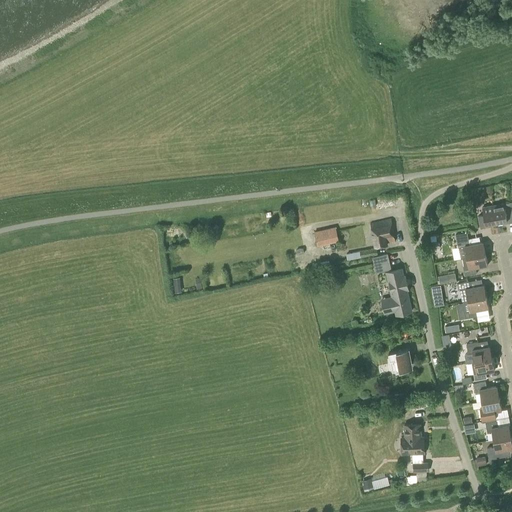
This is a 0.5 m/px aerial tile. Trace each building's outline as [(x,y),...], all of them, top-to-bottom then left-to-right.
[(511,220),(509,202),(493,205),(496,222),(502,221),(503,223),(511,221),(511,220)] [(496,222),(493,205),(482,207),(483,215),(478,216),(480,227),(490,226),(490,224),(496,222)] [(273,212),(275,227),(281,226),(280,221),(285,220),(284,210),(273,212)] [(245,225),(267,222),(266,215),(245,217),(245,225)] [(387,243),(395,241),(391,219),(370,223),(375,247),(387,244),(387,243)] [(231,229),(231,234),(240,233),(239,222),(223,223),(224,230),(231,229)] [(315,230),(318,244),(339,240),(336,225),(315,230)] [(468,238),(456,241),(457,247),(452,248),(454,259),(461,258),(467,257),(483,254),(481,242),(469,244),(468,238)] [(183,247),(170,249),(172,268),(179,267),(178,259),(184,258),(183,247)] [(377,248),(360,251),(361,258),(378,255),(377,248)] [(360,251),(346,254),(348,260),(361,258),(360,251)] [(286,253),(280,254),(282,262),(276,263),(279,273),(290,270),(286,253)] [(467,257),(461,258),(468,257),(469,264),(463,265),(465,275),(476,273),(475,267),(487,265),(485,253),(483,254),(467,257)] [(388,254),(372,257),(376,272),(391,269),(388,254)] [(332,264),(331,258),(319,260),(320,266),(332,264)] [(247,274),(258,273),(257,267),(264,266),(263,260),(245,263),(247,274)] [(386,273),(392,297),(382,299),(385,313),(395,311),(396,315),(411,311),(407,290),(408,290),(405,276),(403,277),(402,269),(386,273)] [(223,272),(216,273),(219,285),(225,284),(223,272)] [(195,279),(196,286),(203,285),(202,278),(195,279)] [(482,285),(470,287),(469,281),(457,283),(458,289),(464,288),(467,299),(486,296),(486,295),(484,296),(482,285)] [(431,286),(434,302),(442,301),(439,285),(437,285),(431,286)] [(486,296),(467,299),(463,300),(465,311),(464,311),(465,318),(477,315),(476,310),(488,307),(486,296)] [(488,346),(479,348),(478,342),(466,344),(468,355),(473,354),(474,361),(492,358),(490,358),(488,346)] [(392,372),(413,368),(409,349),(389,353),(392,372)] [(476,362),(477,369),(472,370),(474,380),(486,378),(485,372),(494,370),(492,358),(474,361),(474,362),(476,362)] [(495,386),(486,388),(485,381),(473,383),(475,394),(480,393),(481,401),(499,398),(499,397),(497,397),(495,386)] [(392,395),(393,402),(403,400),(402,393),(392,395)] [(483,401),(484,407),(480,408),(482,420),(496,417),(495,411),(501,410),(499,398),(481,401),(483,401)] [(507,424),(498,426),(497,420),(485,422),(487,433),(492,432),(494,440),(511,436),(509,436),(507,424)] [(401,438),(402,454),(424,454),(424,437),(420,437),(420,425),(404,425),(405,438),(401,438)] [(495,440),(497,446),(487,448),(489,459),(505,456),(504,450),(511,448),(511,440),(511,436),(494,440),(495,440)] [(486,464),(485,457),(477,458),(477,460),(474,461),(475,465),(476,470),(477,470),(479,469),(478,466),(486,464)] [(414,472),(428,471),(428,463),(414,464),(414,472)] [(371,478),(362,481),(364,491),(373,489),(372,484),(371,478)]
